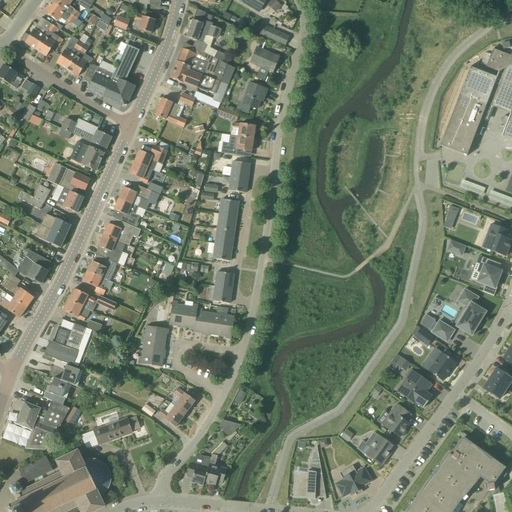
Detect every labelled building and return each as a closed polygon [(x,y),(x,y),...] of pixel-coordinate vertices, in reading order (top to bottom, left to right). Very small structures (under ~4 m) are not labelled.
[(70,0),(53,0),(52,2),(76,19),(80,14),(74,10),(68,6),(72,1),(70,0)] [(236,0),(258,13),(266,0),(236,0)] [(274,0),(268,0),(266,5),(277,11),(280,3),(274,0)] [(76,19),(52,2),(45,13),(57,22),(60,18),(66,23),(68,20),(73,24),(76,19)] [(197,10),(194,18),(203,21),(206,13),(197,10)] [(103,14),(100,19),(108,25),(111,20),(103,14)] [(151,34),(155,21),(137,15),(133,28),(151,34)] [(118,16),(113,26),(125,32),(130,21),(118,16)] [(36,50),(48,31),(52,25),(41,18),(25,43),(36,50)] [(196,41),(192,47),(197,50),(203,53),(206,46),(203,43),(206,35),(214,38),(217,39),(218,36),(220,31),(211,28),(212,24),(204,21),(203,24),(192,20),(186,37),(196,41)] [(58,33),(60,30),(52,25),(48,31),(36,50),(46,57),(55,44),(59,37),(54,34),(56,31),(58,33)] [(118,42),(122,34),(115,30),(111,38),(118,42)] [(285,45),(288,37),(272,30),(270,34),(262,30),(260,34),(285,45)] [(83,45),(88,37),(83,35),(74,48),(70,45),(66,51),(65,50),(56,63),(67,70),(75,57),(79,51),(83,45)] [(83,45),(79,51),(84,55),(88,49),(88,48),(83,45)] [(113,75),(102,98),(122,107),(126,106),(134,87),(124,83),(139,51),(127,45),(113,75)] [(235,69),(227,65),(222,63),(214,58),(203,53),(197,50),(192,47),(188,45),(186,51),(183,49),(171,79),(184,84),(197,89),(208,93),(208,92),(215,94),(213,101),(221,104),(235,69)] [(272,73),(279,58),(257,48),(250,63),(272,73)] [(511,58),(511,54),(511,56),(494,50),(494,49),(493,49),(484,73),(471,68),(471,67),(470,67),(440,147),(440,146),(466,156),(467,157),(470,148),(487,103),(492,105),(491,107),(492,107),(493,103),(507,108),(511,110),(508,118),(507,117),(504,117),(502,117),(501,119),(501,121),(502,123),(504,125),(506,125),(502,135),(503,135),(511,138),(511,58)] [(217,52),(214,58),(222,63),(226,56),(217,52)] [(86,64),(76,57),(75,57),(67,70),(78,77),(86,64)] [(98,67),(112,73),(115,67),(101,61),(98,67)] [(90,84),(87,91),(102,98),(113,75),(90,64),(83,80),(90,84)] [(0,78),(16,89),(23,78),(4,65),(0,71),(0,78)] [(264,98),(267,90),(249,83),(242,104),(257,110),(261,97),(264,98)] [(33,84),(33,85),(28,92),(27,94),(34,98),(40,88),(33,84)] [(52,89),(47,94),(50,98),(56,93),(52,89)] [(191,108),(195,100),(182,94),(179,102),(191,108)] [(184,128),(186,122),(179,119),(173,116),(177,105),(162,99),(155,116),(177,125),(184,128)] [(22,119),(38,125),(40,118),(32,116),(34,108),(27,105),(22,119)] [(235,122),(238,114),(219,107),(216,114),(235,122)] [(22,116),(13,109),(12,109),(8,114),(18,122),(22,116)] [(95,116),(92,122),(98,125),(101,119),(95,116)] [(94,137),(75,128),(77,124),(66,119),(61,129),(106,150),(112,138),(97,131),(94,137)] [(239,125),(232,124),(231,130),(238,131),(238,137),(230,136),(253,139),(255,127),(239,125)] [(251,152),(253,139),(230,136),(229,144),(223,143),(221,153),(235,155),(236,149),(251,152)] [(158,173),(167,151),(154,146),(149,156),(139,151),(134,163),(147,168),(152,170),(158,173)] [(96,172),(104,154),(89,147),(84,158),(66,150),(63,156),(96,172)] [(248,179),(250,164),(233,162),(231,177),(248,179)] [(147,184),(149,178),(152,170),(147,168),(134,163),(129,174),(140,179),(139,181),(147,184)] [(59,165),(55,164),(47,181),(58,186),(63,189),(75,194),(73,193),(76,187),(85,191),(86,188),(88,189),(90,184),(89,183),(90,180),(62,167),(62,166),(59,165)] [(149,181),(156,185),(160,177),(153,173),(149,181)] [(246,193),(248,179),(231,177),(229,191),(246,193)] [(461,181),(459,189),(482,194),(484,186),(461,181)] [(147,190),(151,192),(160,196),(163,189),(150,183),(147,190)] [(44,204),(50,191),(39,185),(33,198),(44,204)] [(205,185),(204,192),(217,193),(218,186),(205,185)] [(147,201),(151,192),(147,190),(137,186),(134,192),(124,188),(119,199),(139,208),(142,199),(147,201)] [(75,194),(63,189),(57,202),(57,204),(64,207),(63,208),(76,213),(84,198),(75,194)] [(511,197),(490,189),(487,197),(511,207),(511,197)] [(44,204),(33,198),(22,192),(19,198),(18,199),(29,204),(29,205),(40,210),(44,204)] [(138,207),(119,199),(114,210),(124,215),(121,222),(130,226),(135,227),(139,217),(135,215),(138,207)] [(236,217),(238,202),(222,200),(220,215),(236,217)] [(449,207),(446,215),(446,216),(454,218),(457,210),(449,207)] [(0,222),(7,226),(11,219),(0,213),(0,222)] [(66,237),(71,226),(46,214),(41,226),(66,237)] [(234,232),(236,217),(220,215),(218,226),(217,230),(234,232)] [(118,228),(108,224),(103,235),(116,241),(122,244),(129,246),(133,237),(137,238),(141,230),(135,228),(135,227),(130,226),(129,228),(120,224),(118,228)] [(511,240),(509,239),(506,238),(509,231),(491,225),(487,236),(492,238),(487,250),(505,257),(511,240)] [(60,248),(66,237),(41,226),(36,236),(39,238),(60,248)] [(217,230),(217,232),(215,244),(232,247),(234,232),(217,230)] [(105,259),(118,264),(122,253),(119,251),(122,244),(116,241),(103,235),(98,247),(109,251),(105,259)] [(462,257),(466,247),(450,241),(446,251),(462,257)] [(232,247),(215,244),(209,243),(207,253),(214,254),(213,259),(230,262),(232,247)] [(105,261),(98,258),(95,256),(93,262),(92,262),(87,271),(107,281),(110,282),(116,268),(115,268),(118,264),(105,259),(105,261)] [(15,277),(19,271),(9,264),(0,257),(0,265),(5,270),(10,274),(15,277)] [(494,296),(497,287),(496,286),(501,272),(498,271),(501,265),(482,257),(477,272),(481,273),(477,283),(485,286),(482,292),(494,296)] [(41,285),(48,271),(30,262),(23,275),(28,278),(41,285)] [(166,263),(163,271),(171,274),(174,266),(166,263)] [(106,290),(104,289),(107,281),(87,271),(82,282),(96,288),(95,292),(104,296),(106,290)] [(232,289),(234,275),(217,272),(215,287),(232,289)] [(16,296),(13,299),(26,308),(34,298),(21,289),(20,290),(17,288),(21,282),(15,277),(10,274),(6,280),(1,285),(16,296)] [(213,302),(229,304),(232,289),(215,287),(213,302)] [(93,305),(95,300),(74,289),(68,300),(83,307),(86,301),(93,305)] [(485,312),(474,305),(478,298),(464,290),(457,302),(468,308),(456,326),(456,327),(471,336),(471,337),(472,336),(485,313),(486,312),(485,312)] [(13,299),(7,295),(0,304),(7,309),(6,310),(19,319),(26,308),(13,299)] [(113,311),(116,304),(99,296),(96,304),(113,311)] [(84,322),(86,317),(80,313),(83,307),(68,300),(63,311),(77,319),(77,318),(84,322)] [(181,328),(184,307),(177,306),(177,303),(172,302),(169,325),(177,326),(177,328),(181,328)] [(197,309),(197,306),(192,305),(192,308),(184,307),(181,328),(186,329),(186,328),(194,329),(197,309)] [(162,310),(157,309),(155,322),(164,323),(166,311),(162,310)] [(206,336),(209,314),(201,313),(202,310),(197,309),(194,329),(193,332),(202,334),(201,335),(206,336)] [(219,336),(223,313),(217,312),(216,315),(209,314),(206,336),(210,336),(210,335),(219,336)] [(231,339),(234,317),(226,316),(227,314),(223,313),(219,336),(227,337),(226,339),(231,339)] [(430,330),(433,332),(432,333),(447,343),(454,331),(439,321),(437,324),(434,322),(435,321),(426,315),(420,325),(429,330),(430,330)] [(108,337),(111,330),(102,326),(89,321),(86,329),(108,337)] [(72,366),(86,329),(74,324),(70,335),(65,347),(55,344),(50,358),(67,364),(72,366)] [(168,334),(168,330),(146,327),(145,334),(142,334),(141,339),(165,342),(166,334),(168,334)] [(59,329),(54,342),(63,346),(68,332),(59,329)] [(433,339),(420,329),(414,338),(427,347),(433,339)] [(164,355),(165,351),(164,350),(165,342),(141,339),(140,344),(143,344),(142,352),(164,355)] [(443,381),(455,363),(435,349),(441,354),(429,371),(423,366),(422,367),(443,381)] [(164,359),(164,355),(142,352),(141,359),(138,358),(137,364),(161,367),(162,359),(164,359)] [(405,372),(411,365),(400,356),(394,364),(405,372)] [(74,386),(80,371),(79,371),(79,369),(72,366),(67,364),(61,380),(68,384),(71,385),(74,386)] [(492,377),(508,388),(511,381),(511,376),(499,367),(492,377)] [(423,409),(432,397),(424,391),(429,384),(411,371),(406,377),(407,378),(397,392),(408,400),(407,401),(413,405),(414,404),(416,405),(417,404),(423,409)] [(501,397),(508,388),(492,377),(485,386),(501,397)] [(66,400),(71,385),(68,384),(61,380),(54,378),(46,399),(51,401),(63,406),(65,400),(66,400)] [(376,385),(370,394),(376,398),(382,389),(376,385)] [(174,393),(181,398),(175,406),(185,415),(195,402),(184,394),(178,389),(174,393)] [(240,390),(234,402),(240,405),(246,394),(240,390)] [(63,406),(51,401),(48,410),(49,410),(48,412),(24,402),(15,425),(32,431),(25,449),(45,451),(59,428),(64,420),(69,409),(63,406)] [(175,406),(171,403),(165,412),(162,410),(158,415),(175,428),(185,415),(175,406)] [(151,418),(155,412),(146,405),(142,410),(151,418)] [(403,437),(406,432),(405,431),(406,429),(405,428),(408,423),(406,422),(411,415),(396,405),(382,425),(400,438),(401,436),(403,437)] [(73,426),(81,412),(72,407),(64,421),(73,426)] [(132,433),(131,431),(140,428),(136,418),(127,421),(127,419),(93,430),(99,445),(132,433)] [(229,437),(235,431),(240,426),(223,420),(219,427),(224,430),(222,432),(229,437)] [(382,467),(390,455),(391,453),(389,452),(393,446),(378,436),(370,447),(371,448),(366,456),(382,467)] [(410,507),(406,511),(451,511),(453,510),(458,503),(462,498),(461,497),(467,491),(468,491),(480,477),(487,481),(488,492),(494,491),(498,487),(507,475),(502,471),(504,469),(491,459),(490,460),(483,455),(484,454),(463,439),(453,452),(454,453),(451,457),(448,455),(439,468),(440,468),(434,475),(433,475),(415,500),(416,501),(411,508),(410,507)] [(224,443),(212,454),(217,456),(218,456),(227,447),(224,443)] [(326,500),(321,470),(317,446),(313,454),(310,462),(308,470),(307,471),(307,477),(297,475),(295,487),(294,487),(292,496),(290,496),(290,497),(307,498),(308,500),(314,500),(315,500),(315,493),(324,494),(325,500),(326,500)] [(22,491),(19,484),(16,483),(11,486),(9,489),(12,495),(14,495),(17,502),(8,506),(10,510),(8,511),(7,511),(67,511),(78,507),(79,511),(95,511),(105,507),(99,496),(104,493),(107,489),(110,484),(110,479),(109,473),(107,468),(103,464),(99,461),(93,460),(88,460),(83,462),(77,451),(55,461),(61,472),(44,480),(40,482),(22,491)] [(214,466),(217,456),(212,454),(211,458),(204,483),(215,486),(217,480),(223,482),(227,470),(214,466)] [(204,483),(211,458),(205,456),(202,467),(191,463),(187,475),(193,477),(191,483),(203,486),(204,483)] [(38,478),(40,482),(44,480),(42,476),(53,471),(46,457),(34,462),(35,464),(32,465),(31,464),(18,470),(25,484),(38,478)] [(365,488),(364,486),(371,482),(364,468),(356,473),(353,466),(339,474),(343,480),(335,485),(342,498),(339,500),(350,494),(351,496),(355,494),(356,496),(363,492),(361,490),(365,488)] [(506,511),(506,509),(506,506),(505,503),(504,498),(503,493),(492,496),(494,501),(495,506),(495,508),(496,510),(495,511),(506,511)]
